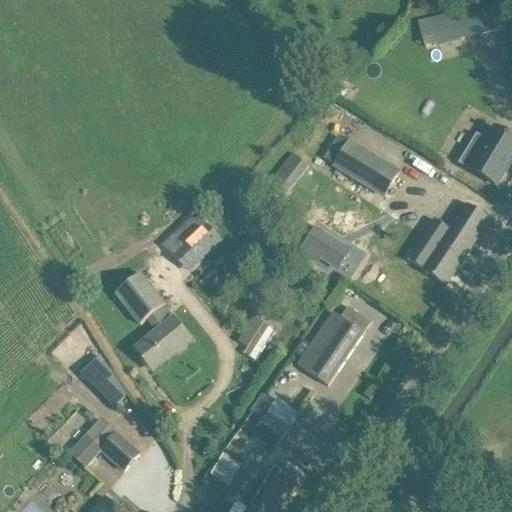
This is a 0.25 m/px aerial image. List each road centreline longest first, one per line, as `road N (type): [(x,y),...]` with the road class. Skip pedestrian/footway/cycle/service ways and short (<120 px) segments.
road 1 (unclassified): [(378,437),(511,235)]
road 2 (unclassified): [(498,511),(378,437)]
